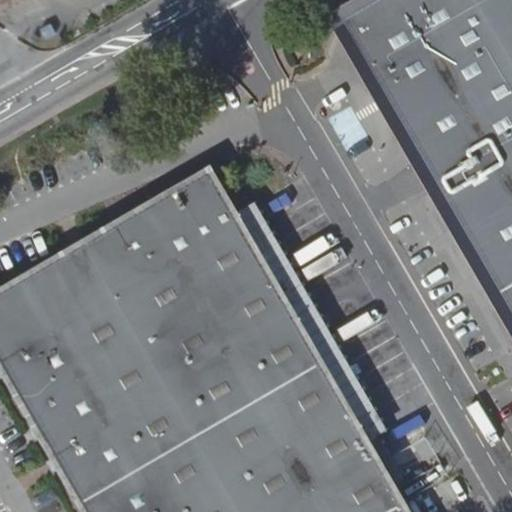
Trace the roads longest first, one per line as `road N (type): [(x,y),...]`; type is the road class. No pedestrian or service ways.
road 1 (unclassified): [(511,500),(285,108)]
road 2 (unclassified): [(0,233),(285,108)]
road 3 (secondary): [(206,0),(9,105)]
road 4 (unclassified): [(285,108),(223,0)]
